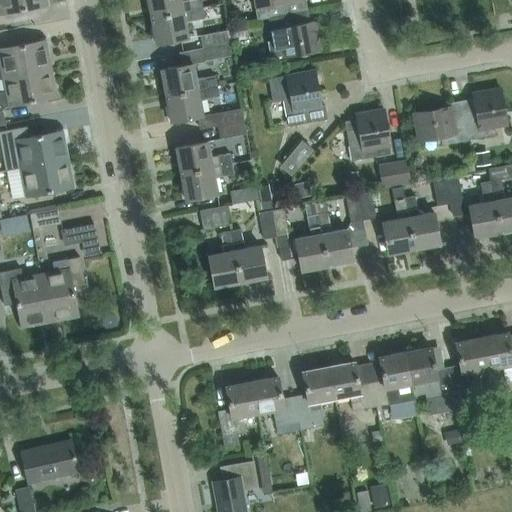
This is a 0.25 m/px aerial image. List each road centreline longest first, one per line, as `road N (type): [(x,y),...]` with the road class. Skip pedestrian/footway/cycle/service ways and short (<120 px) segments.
road 1 (residential): [(153,365),(86,0)]
road 2 (residential): [(153,365),(511,294)]
road 3 (residential): [(511,50),(392,69),(374,50),(365,0)]
road 4 (residential): [(0,390),(153,365)]
road 5 (residential): [(181,511),(153,365)]
